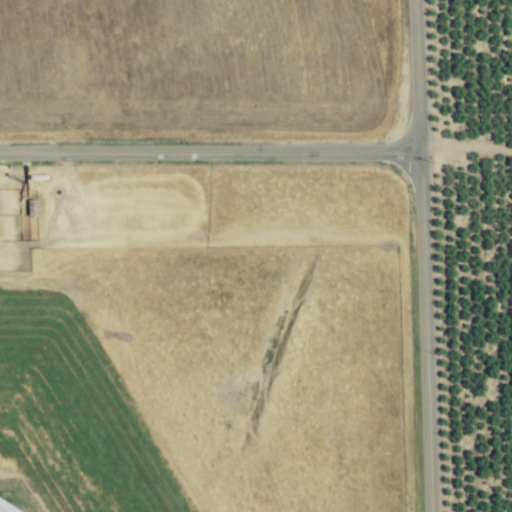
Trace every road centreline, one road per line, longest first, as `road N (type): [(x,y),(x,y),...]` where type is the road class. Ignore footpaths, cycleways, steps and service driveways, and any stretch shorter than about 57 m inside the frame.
road 1 (residential): [(429,511),(414,0)]
road 2 (residential): [(0,149),(419,149)]
